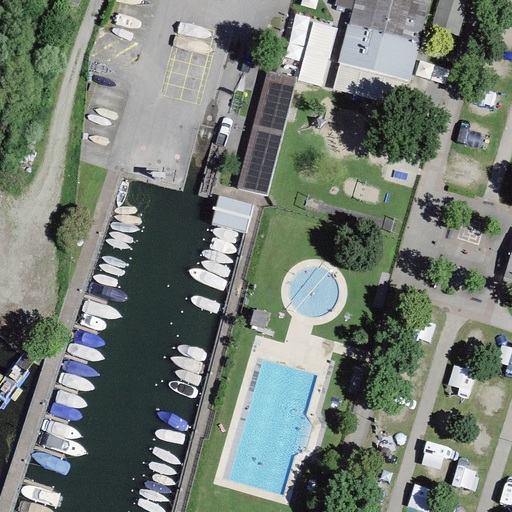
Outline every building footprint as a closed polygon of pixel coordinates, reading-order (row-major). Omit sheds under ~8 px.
[(410,82),(432,0),(337,0),(334,11),(352,16),(351,21),(349,27),(345,43),(339,63),(410,82)] [(301,59),(310,16),(295,12),(286,56),(301,59)] [(298,77),(323,84),(340,25),(315,18),(298,77)] [(339,63),(332,90),(403,109),(410,82),(339,63)] [(291,74),(260,68),(233,185),(264,192),(291,74)] [(453,146),(446,170),(476,179),(483,155),(453,146)] [(447,244),(451,200),(430,198),(426,242),(447,244)] [(511,256),(503,288),(511,290),(511,256)] [(491,360),(511,362),(511,338),(494,336),(491,360)] [(511,394),(480,382),(472,403),(504,415),(511,394)]
